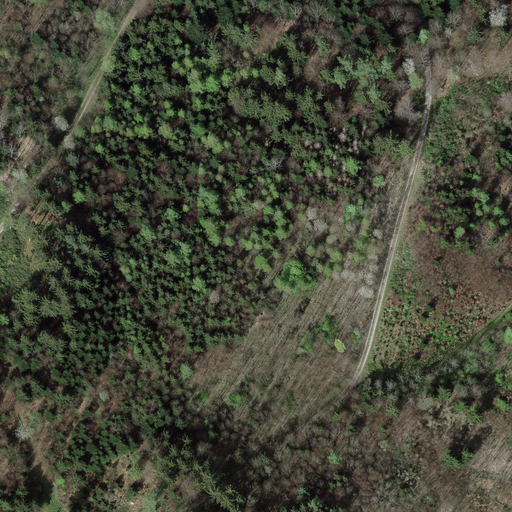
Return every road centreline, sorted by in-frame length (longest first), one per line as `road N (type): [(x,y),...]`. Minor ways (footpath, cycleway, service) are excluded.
road 1 (track): [(180,511),(302,428),(362,363),(428,117),(422,0)]
road 2 (track): [(0,228),(63,142),(138,0)]
